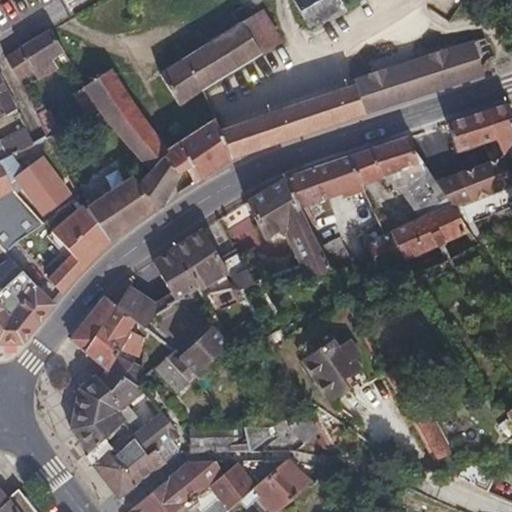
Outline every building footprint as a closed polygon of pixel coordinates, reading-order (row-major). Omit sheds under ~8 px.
[(292,0),(308,27),(353,0),(292,0)] [(283,42),(258,1),(253,3),(236,13),(242,24),(260,55),(270,49),(283,42)] [(219,79),(260,55),(242,24),(161,73),(179,102),(202,89),(219,79)] [(53,58),(64,51),(66,50),(53,27),(6,55),(20,80),(35,70),(40,77),(58,66),(53,58)] [(233,154),(467,77),(486,72),(485,69),(485,62),(488,58),(492,56),(492,53),(485,38),(478,37),(346,82),(347,85),(240,121),(220,127),(233,154)] [(169,147),(107,63),(98,69),(101,74),(84,85),(98,109),(153,170),(169,147)] [(0,117),(17,107),(0,78),(0,117)] [(216,118),(202,89),(179,102),(197,130),(216,118)] [(511,152),(511,107),(510,101),(450,121),(461,150),(496,138),(498,143),(504,141),(508,154),(511,152)] [(199,178),(233,154),(220,127),(216,118),(197,130),(169,147),(153,170),(143,185),(150,197),(159,206),(166,201),(182,171),(191,166),(199,178)] [(36,141),(26,123),(0,138),(10,154),(17,151),(36,141)] [(435,148),(428,129),(411,135),(419,153),(435,148)] [(471,230),(419,153),(411,135),(352,155),(363,184),(387,176),(393,189),(400,187),(420,218),(395,229),(392,223),(386,226),(389,232),(393,230),(406,259),(471,230)] [(74,193),(46,153),(26,165),(17,151),(10,154),(0,160),(16,187),(17,188),(27,183),(47,211),(74,193)] [(511,171),(503,153),(445,176),(466,212),(508,193),(511,201),(511,171)] [(363,184),(352,155),(319,167),(329,195),(342,191),(346,199),(366,191),(363,184)] [(47,223),(9,191),(16,187),(0,160),(0,159),(0,241),(8,251),(47,223)] [(329,195),(319,167),(287,178),(301,205),(320,199),(327,211),(334,205),(329,195)] [(157,209),(132,176),(87,207),(112,241),(157,209)] [(331,259),(301,205),(287,178),(249,200),(269,238),(290,226),(313,269),(331,259)] [(87,207),(85,205),(55,228),(73,250),(52,276),(66,292),(112,241),(87,207)] [(406,259),(393,230),(389,232),(386,226),(384,222),(377,226),(381,235),(372,242),(384,268),(406,259)] [(223,257),(205,227),(177,244),(199,281),(202,286),(230,269),(223,257)] [(199,281),(177,244),(154,261),(173,291),(176,297),(199,281)] [(281,270),(274,258),(265,264),(254,247),(242,254),(252,270),(257,279),(281,270)] [(242,254),(238,248),(223,257),(230,269),(236,280),(252,270),(242,254)] [(0,294),(13,284),(28,272),(14,257),(0,266),(0,294)] [(242,289),(258,280),(257,279),(252,270),(236,280),(242,289)] [(119,305),(133,287),(138,279),(133,276),(107,295),(119,305)] [(24,297),(40,284),(34,278),(18,290),(24,297)] [(23,341),(57,302),(40,284),(24,297),(18,290),(13,284),(0,294),(0,338),(2,342),(23,341)] [(142,322),(155,303),(133,287),(119,305),(142,322)] [(160,307),(176,297),(173,291),(155,303),(160,307)] [(119,305),(107,295),(74,337),(106,362),(112,365),(124,347),(141,354),(143,350),(144,351),(143,362),(162,344),(170,353),(175,347),(148,326),(142,322),(119,305)] [(148,326),(160,307),(155,303),(142,322),(148,326)] [(234,338),(221,318),(214,324),(230,342),(234,338)] [(190,379),(230,342),(214,324),(182,354),(187,358),(178,366),(190,379)] [(336,339),(307,360),(336,401),(355,388),(349,380),(364,369),(358,360),(364,355),(352,338),(341,346),(336,339)] [(149,372),(168,355),(170,353),(162,344),(143,362),(143,367),(149,372)] [(143,367),(143,362),(144,351),(143,350),(141,354),(124,347),(112,365),(106,362),(97,374),(112,390),(125,377),(141,380),(149,372),(143,367)] [(178,366),(187,358),(182,354),(175,347),(170,353),(168,355),(178,366)] [(148,422),(130,400),(146,386),(141,380),(125,377),(112,390),(97,374),(83,388),(75,430),(92,452),(124,421),(149,451),(151,450),(158,444),(170,434),(179,428),(165,410),(148,422)] [(323,428),(309,403),(290,417),(308,440),(323,428)] [(435,463),(453,453),(429,411),(411,421),(435,463)] [(119,494),(161,464),(151,450),(149,451),(124,421),(92,452),(89,456),(119,494)] [(249,448),(270,432),(264,425),(192,426),(193,449),(249,448)] [(183,449),(170,434),(158,444),(170,459),(183,449)] [(133,511),(172,511),(236,460),(211,460),(181,486),(172,475),(131,509),(133,511)] [(222,511),(241,497),(258,483),(236,460),(172,511),(222,511)] [(275,511),(313,481),(293,462),(284,461),(258,483),(241,497),(246,503),(260,493),(275,511)] [(0,505),(8,499),(0,488),(0,505)] [(37,511),(20,489),(8,499),(0,505),(0,511),(37,511)]
